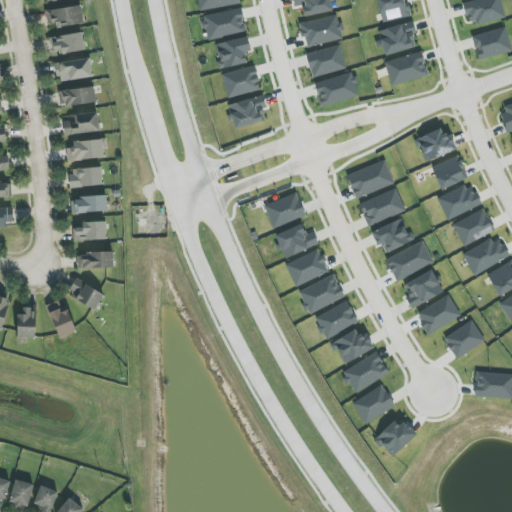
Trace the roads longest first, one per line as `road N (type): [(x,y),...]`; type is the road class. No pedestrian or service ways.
road 1 (tertiary): [(120,0),(153,136),(192,245),(246,357),(348,511)]
road 2 (residential): [(263,0),(334,222),(430,395)]
road 3 (tertiary): [(388,511),(277,343),(210,203)]
road 4 (residential): [(41,269),(11,0)]
road 5 (residential): [(434,0),(461,93),(511,206)]
road 6 (residential): [(210,203),(386,136),(406,115)]
road 7 (residential): [(406,115),(377,115),(203,182)]
road 8 (tertiary): [(203,182),(149,0)]
